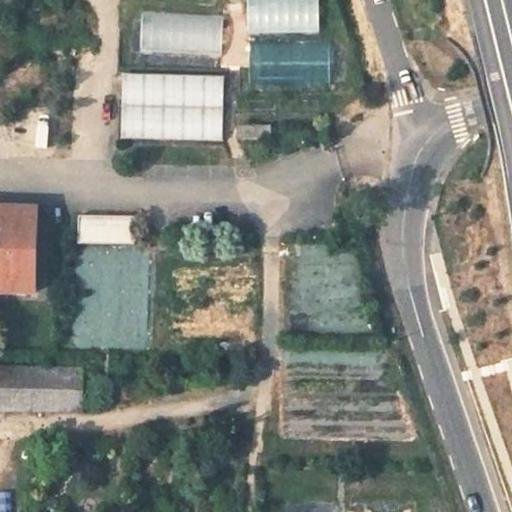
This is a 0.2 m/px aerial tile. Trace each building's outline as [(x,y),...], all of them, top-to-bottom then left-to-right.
[(251,0),(252,31),(321,30),(321,0),(251,0)] [(143,49),(222,55),(225,18),(183,14),(183,27),(164,25),(165,16),(146,15),(143,49)] [(228,139),(228,73),(125,73),(125,139),(228,139)] [(0,292),(36,294),(38,209),(0,208),(0,292)] [(135,217),(80,216),(79,244),(136,244),(135,217)] [(78,311),(80,347),(140,344),(139,327),(124,328),(123,312),(100,313),(100,309),(78,311)] [(0,408),(82,410),(83,372),(0,370),(0,408)]
